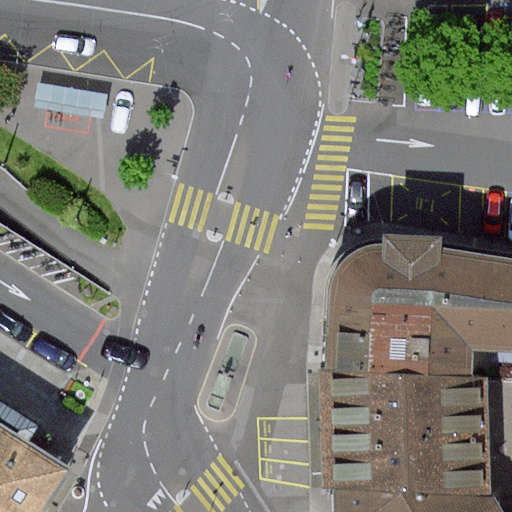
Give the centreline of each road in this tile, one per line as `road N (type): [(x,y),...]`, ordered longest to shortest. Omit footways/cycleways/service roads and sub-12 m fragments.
road 1 (tertiary): [(239,127),(178,259),(126,446),(130,487)]
road 2 (tertiary): [(197,458),(180,421),(180,397),(240,224),(239,127)]
road 3 (tertiary): [(0,5),(158,29),(234,55)]
